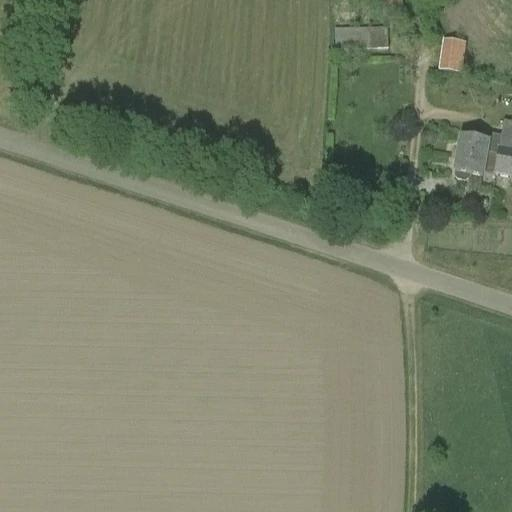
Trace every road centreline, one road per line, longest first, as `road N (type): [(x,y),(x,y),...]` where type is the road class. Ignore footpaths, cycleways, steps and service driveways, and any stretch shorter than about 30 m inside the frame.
road 1 (unclassified): [(511,306),(0,138)]
road 2 (track): [(413,511),(408,273)]
